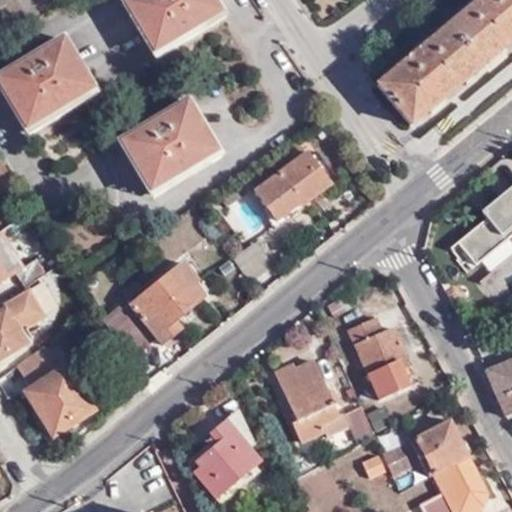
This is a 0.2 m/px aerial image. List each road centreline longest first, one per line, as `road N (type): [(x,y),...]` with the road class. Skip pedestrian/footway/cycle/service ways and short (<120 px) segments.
road 1 (residential): [(51,491),(388,219)]
road 2 (residential): [(511,447),(388,219)]
road 3 (residential): [(388,219),(511,117)]
